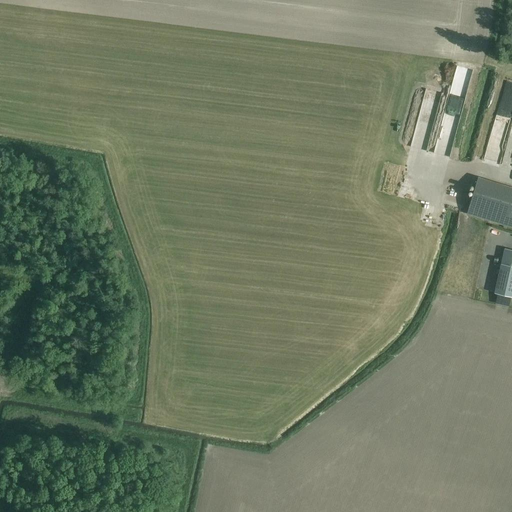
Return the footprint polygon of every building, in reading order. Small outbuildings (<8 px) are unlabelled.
[(511,111),(502,108),(492,134),(504,138),(511,116),(511,111)] [(511,188),(477,178),(467,212),(511,225),(511,188)] [(445,201),(444,206),(459,210),(461,205),(445,201)] [(511,249),(505,248),(502,264),(511,266),(511,249)] [(511,296),(511,266),(502,264),(495,293),(511,296)]
